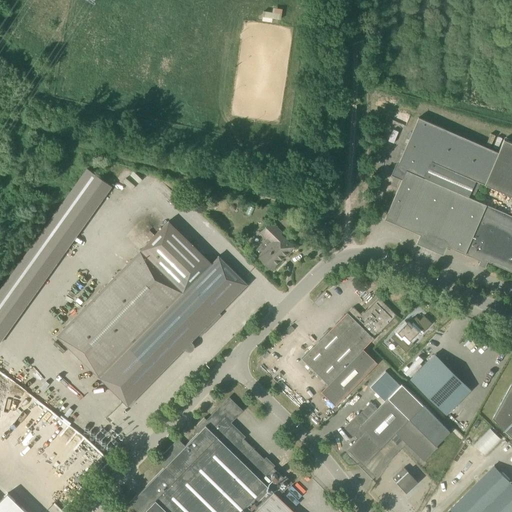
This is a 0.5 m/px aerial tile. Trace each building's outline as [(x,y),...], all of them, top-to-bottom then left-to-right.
[(498,152),(419,118),(397,167),(406,170),(385,219),(487,263),(488,261),(511,271),(511,216),(473,199),(480,182),(511,196),(511,142),(504,139),(498,152)] [(395,159),(401,142),(397,140),(398,135),(395,134),(396,130),(393,129),(390,139),(394,140),(388,157),(395,159)] [(0,341),(106,194),(111,186),(87,168),(0,290),(0,341)] [(211,263),(169,221),(140,250),(55,334),(99,378),(128,406),(248,284),(218,256),(211,263)] [(261,233),(266,237),(267,238),(271,242),(257,256),(272,270),(294,247),(281,234),(282,232),(271,222),(261,233)] [(376,335),(396,315),(378,297),(361,315),(354,308),(353,307),(352,308),(302,359),(328,384),(321,391),(335,406),(377,363),(363,349),(376,335)] [(411,327),(406,323),(397,332),(402,337),(404,334),(410,340),(419,331),(413,325),(411,327)] [(421,333),(431,344),(440,335),(430,324),(421,333)] [(410,378),(446,413),(470,389),(434,354),(410,378)] [(363,465),(370,458),(396,433),(424,460),(437,447),(436,445),(450,432),(422,404),(403,386),(401,384),(400,386),(385,371),(370,387),(385,401),(377,408),(371,402),(344,428),(354,438),(355,436),(358,439),(347,449),(363,465)] [(511,383),(493,418),(511,436),(511,383)] [(227,422),(239,410),(229,401),(209,422),(204,417),(197,425),(201,430),(185,446),(178,439),(157,460),(164,467),(130,502),(140,511),(294,511),(278,496),(290,484),(227,422)] [(474,445),(485,457),(502,441),(490,429),(474,445)] [(481,511),(511,483),(494,465),(447,511),(481,511)] [(406,493),(417,483),(403,468),(393,478),(406,493)] [(23,478),(0,501),(0,511),(46,511),(52,506),(23,478)] [(511,511),(511,483),(481,511),(511,511)]
